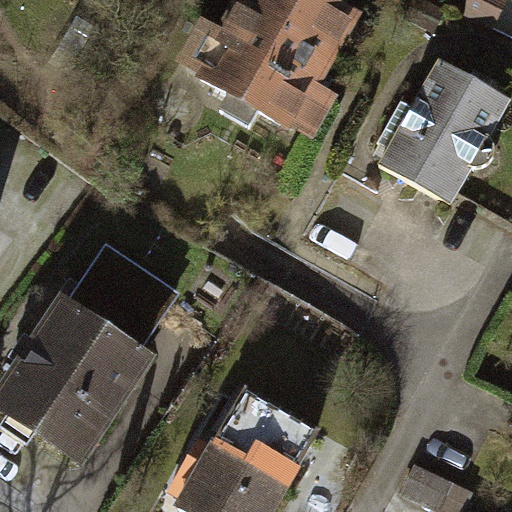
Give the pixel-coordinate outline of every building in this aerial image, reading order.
[(304,0),(256,0),(204,88),(302,146),(367,37),(304,0)] [(511,113),(440,73),(381,177),(455,219),(511,120),(511,113)] [(0,268),(11,254),(0,246),(0,268)] [(112,257),(74,313),(143,360),(182,303),(112,257)] [(74,313),(0,422),(0,424),(84,481),(159,370),(143,360),(74,313)] [(277,511),(291,487),(218,445),(180,511),(277,511)] [(433,511),(473,511),(480,494),(444,481),(433,511)]
